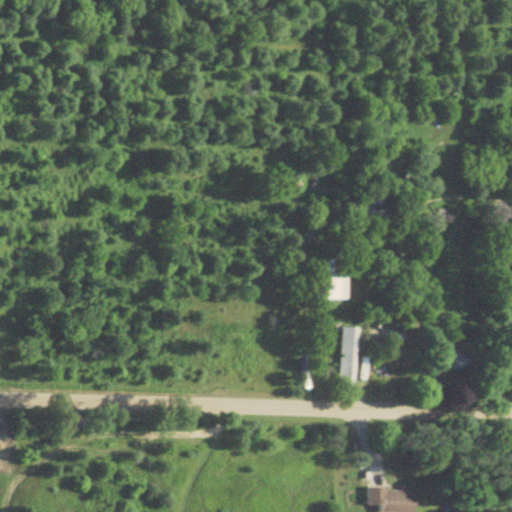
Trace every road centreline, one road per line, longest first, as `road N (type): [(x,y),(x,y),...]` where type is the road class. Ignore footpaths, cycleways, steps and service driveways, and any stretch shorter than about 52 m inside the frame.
road 1 (residential): [(511,412),(0,401)]
road 2 (track): [(229,405),(222,424),(200,434),(93,434),(64,446),(10,485),(3,511)]
